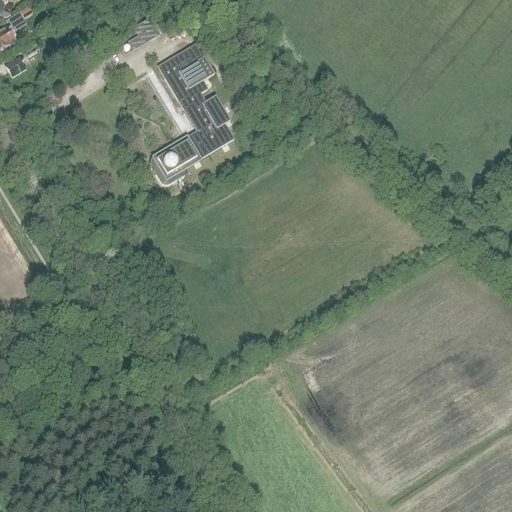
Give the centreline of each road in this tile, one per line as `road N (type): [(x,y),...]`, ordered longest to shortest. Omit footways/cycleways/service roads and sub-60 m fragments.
road 1 (tertiary): [(227,511),(0,129)]
road 2 (track): [(468,234),(194,0)]
road 3 (unknown): [(4,137),(169,38)]
